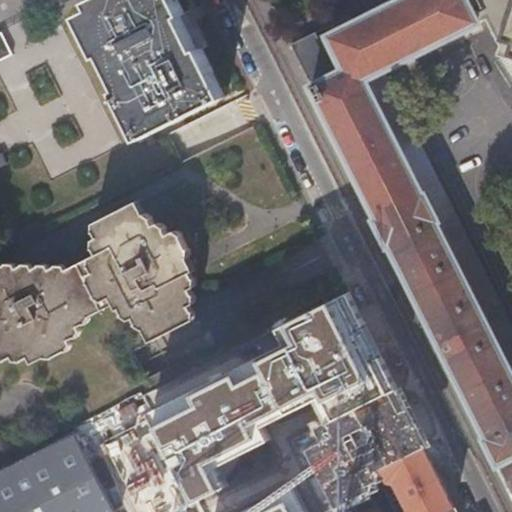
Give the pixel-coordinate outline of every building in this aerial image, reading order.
[(174,0),(87,0),(89,3),(76,11),(140,140),(223,98),(200,51),(196,53),(187,34),(178,17),(182,15),(174,0)] [(511,369),(367,80),(481,22),(472,4),(469,0),(401,0),(332,36),(348,67),(312,85),(511,486),(511,369)] [(511,0),(469,0),(481,22),(489,17),(503,44),(498,51),(511,57),(511,0)] [(0,60),(14,54),(3,32),(0,33),(0,60)] [(292,45),(312,85),(348,67),(332,36),(320,42),(316,33),(292,45)] [(511,57),(498,51),(502,59),(509,73),(511,77),(511,57)] [(51,173),(116,141),(90,88),(68,99),(80,124),(58,135),(59,137),(38,147),(51,173)] [(139,222),(146,218),(139,205),(132,209),(139,222)] [(184,240),(146,218),(139,222),(132,209),(94,228),(92,252),(95,260),(65,276),(61,270),(6,268),(0,271),(0,357),(22,362),(29,359),(42,352),(46,359),(54,360),(68,353),(91,318),(88,311),(107,301),(111,308),(114,313),(134,321),(143,316),(198,289),(193,281),(189,283),(182,270),(191,264),(192,255),(184,240)] [(198,278),(191,264),(182,270),(189,283),(193,281),(198,278)] [(194,326),(198,289),(143,316),(157,344),(194,326)] [(246,347),(261,377),(318,347),(314,338),(358,316),(347,295),(246,347)] [(91,318),(111,308),(107,301),(88,311),(91,318)] [(157,344),(143,316),(134,321),(149,348),(157,344)] [(145,397),(203,511),(329,511),(323,499),(308,470),(294,441),(261,377),(246,347),(145,397)] [(33,366),(46,359),(42,352),(29,359),(33,366)] [(344,399),(351,413),(395,391),(388,377),(344,399)] [(395,391),(351,413),(366,443),(377,438),(376,438),(410,421),(395,391)] [(203,511),(145,397),(76,432),(114,511),(203,511)] [(424,449),(410,421),(376,438),(377,438),(390,467),(424,449)] [(0,511),(114,511),(76,432),(0,470),(0,511)] [(310,433),(294,441),(308,470),(324,463),(333,459),(330,454),(322,458),(310,433)] [(390,467),(384,470),(389,479),(395,481),(409,511),(408,511),(443,511),(453,507),(424,449),(390,467)] [(324,463),(308,470),(323,499),(333,494),(325,477),(330,475),(324,463)] [(333,494),(323,499),(329,511),(396,511),(376,474),(333,494)]
